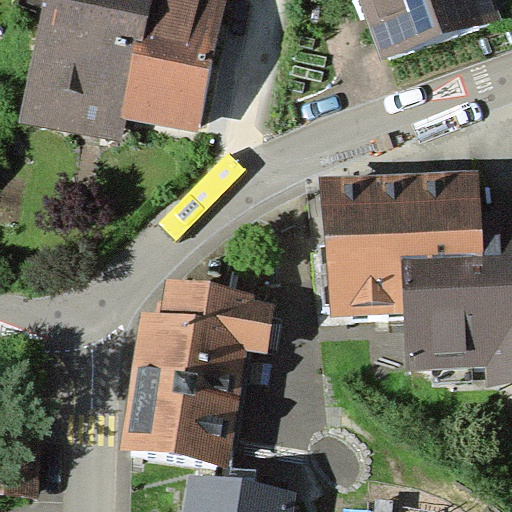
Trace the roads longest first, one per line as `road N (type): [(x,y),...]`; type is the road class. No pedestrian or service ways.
road 1 (tertiary): [(234,189),(283,159),(511,72)]
road 2 (unclassified): [(88,511),(91,311)]
road 3 (residential): [(234,189),(248,0)]
road 4 (tertiary): [(91,311),(234,189)]
